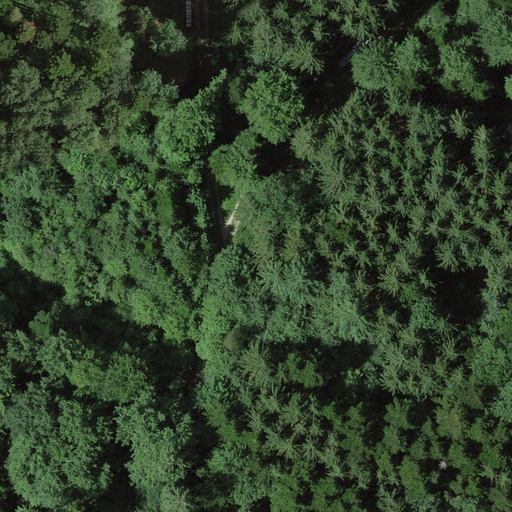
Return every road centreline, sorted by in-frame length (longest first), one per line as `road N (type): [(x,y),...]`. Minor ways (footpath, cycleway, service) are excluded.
road 1 (track): [(227,232),(266,166),(425,0)]
road 2 (track): [(195,511),(193,414),(227,232)]
road 3 (track): [(203,0),(227,232)]
